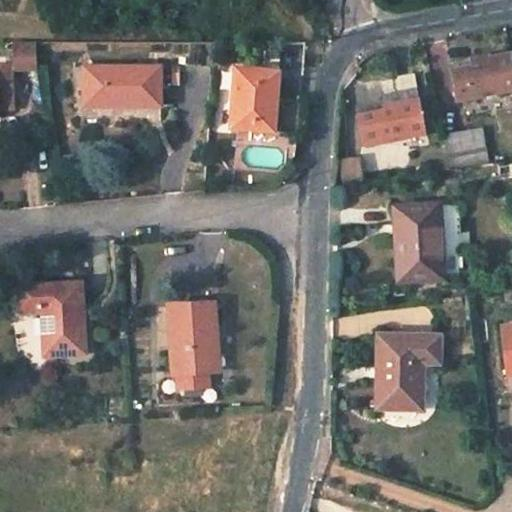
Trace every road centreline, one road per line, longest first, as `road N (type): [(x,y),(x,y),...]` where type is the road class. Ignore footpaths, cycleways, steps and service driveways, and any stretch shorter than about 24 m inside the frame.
road 1 (residential): [(0,227),(318,211)]
road 2 (unclassified): [(318,211),(311,379),(287,511)]
road 3 (unknown): [(300,450),(480,507),(511,507)]
road 4 (unclassified): [(362,39),(323,73),(318,211)]
road 5 (unclassified): [(362,39),(511,12)]
